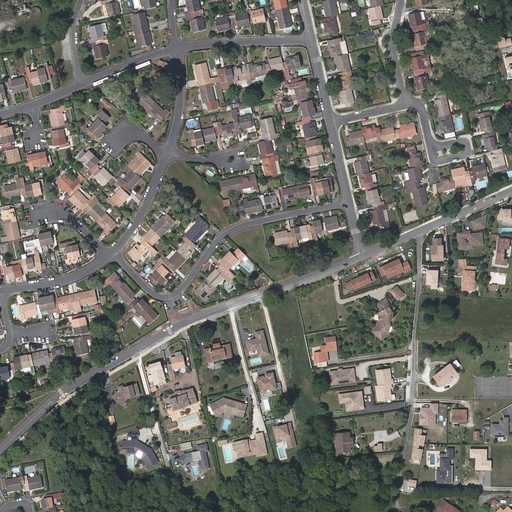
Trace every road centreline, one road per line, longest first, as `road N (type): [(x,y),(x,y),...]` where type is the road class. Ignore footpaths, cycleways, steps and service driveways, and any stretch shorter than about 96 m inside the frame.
road 1 (residential): [(360,256),(169,330),(48,403),(0,450)]
road 2 (residential): [(112,252),(149,291),(173,295),(223,233),(348,199)]
road 3 (residential): [(403,491),(420,230)]
road 4 (residential): [(313,39),(177,47)]
